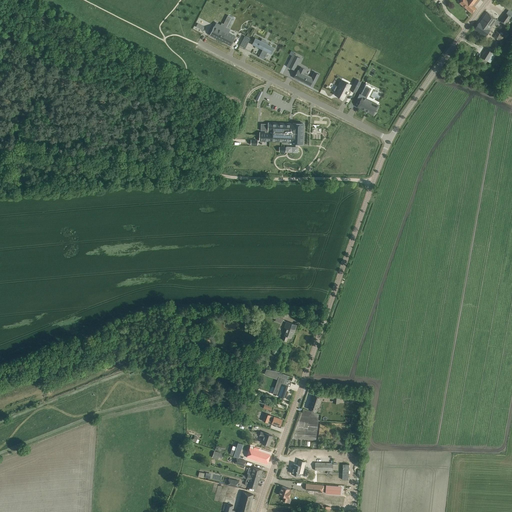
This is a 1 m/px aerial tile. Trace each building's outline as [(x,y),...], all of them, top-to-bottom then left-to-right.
[(461,0),(459,3),(468,9),(472,13),(476,8),(474,7),(476,5),(479,0),(461,0)] [(487,12),(480,23),(490,30),(494,23),(497,20),(491,15),(487,12)] [(500,21),(505,25),(511,17),(506,13),(500,21)] [(214,25),(209,35),(220,40),(226,28),(229,23),(232,17),(228,15),(222,26),(220,25),(216,23),(214,26),(214,25)] [(479,22),(475,28),(479,31),(486,36),(490,30),(480,23),(479,22)] [(226,28),(220,40),(231,45),(235,36),(228,33),(230,30),(226,28)] [(500,41),(503,35),(496,31),(493,37),(500,41)] [(244,36),(240,45),(240,46),(243,39),(248,42),(250,39),(245,36),(244,36)] [(259,57),(264,60),(268,52),(271,54),(274,48),(267,44),(267,45),(260,42),(261,41),(255,38),(252,45),(262,50),(259,57)] [(481,57),(488,61),(494,51),(487,47),(481,57)] [(242,54),(249,57),(252,52),(244,49),(242,54)] [(293,54),(287,66),(289,67),(291,62),(295,64),(296,65),(300,58),(293,54)] [(313,75),(311,78),(308,77),(303,74),(305,69),(301,67),(298,73),(296,72),(294,77),(297,79),(299,80),(302,82),(303,81),(305,82),(305,83),(310,86),(310,85),(311,86),(313,82),(315,83),(317,77),(313,75)] [(341,83),(339,87),(336,86),(334,90),(337,92),(335,95),(343,99),(349,87),(341,83)] [(359,93),(357,97),(358,97),(361,99),(360,101),(361,101),(359,104),(360,105),(359,106),(363,108),(367,111),(367,110),(369,111),(368,111),(373,114),(377,108),(370,104),(372,101),(368,99),(373,88),(366,84),(365,86),(365,87),(362,93),(361,94),(359,93)] [(260,123),(260,130),(266,131),(266,133),(259,132),(259,140),(291,142),(291,144),(302,144),(303,123),(292,123),(292,125),(289,125),(289,124),(268,123),(268,124),(260,123)] [(282,339),(282,340),(284,340),(284,341),(285,340),(286,341),(287,341),(287,340),(287,339),(287,338),(288,338),(287,338),(288,337),(288,336),(291,337),(293,331),(294,332),(296,325),(292,323),(286,322),(284,328),(287,328),(285,335),(284,335),(283,337),(283,338),(282,339)] [(279,371),(266,369),(265,371),(266,371),(265,374),(277,378),(277,377),(280,378),(280,379),(278,383),(276,389),(278,389),(276,394),(275,395),(283,398),(287,388),(286,388),(287,385),(285,385),(288,375),(279,372),(279,371)] [(308,409),(316,412),(319,401),(320,401),(321,396),(313,393),(311,399),(312,399),(308,409)] [(265,413),(262,420),(263,421),(268,422),(268,420),(272,421),(272,423),(280,426),(282,419),(271,415),(265,413)] [(272,435),(268,434),(265,433),(261,432),(259,435),(264,437),(262,443),(269,445),(272,435)] [(230,449),(229,454),(238,457),(240,452),(242,444),(235,441),(232,450),(230,449)] [(271,452),(250,446),(247,457),(262,462),(267,464),(271,452)] [(246,461),(236,458),(235,463),(244,466),(246,461)] [(293,464),(290,473),(299,475),(300,472),(301,473),(305,462),(299,461),(298,465),(297,465),(293,464)] [(317,483),(317,470),(332,470),(332,463),(315,463),(315,470),(314,479),(313,479),(313,483),(317,483)] [(248,474),(247,476),(260,480),(262,470),(258,469),(253,467),(251,475),(248,474)] [(243,475),(242,477),(247,479),(245,485),(248,486),(256,488),(259,480),(260,480),(247,476),(243,475)] [(229,479),(227,485),(237,487),(239,481),(229,479)] [(302,488),(306,488),(306,489),(311,490),(311,482),(302,482),(294,481),(294,487),(297,487),(297,483),(302,483),(302,488)] [(326,485),(326,493),(331,494),(339,494),(339,490),(338,490),(338,486),(332,486),(326,485)] [(289,498),(292,489),(282,486),(280,490),(279,495),(284,496),(282,501),(286,502),(288,498),(289,498)] [(248,511),(253,494),(249,493),(243,492),(237,511),(248,511)] [(226,503),(224,511),(234,511),(235,511),(232,511),(233,505),(226,503)]
